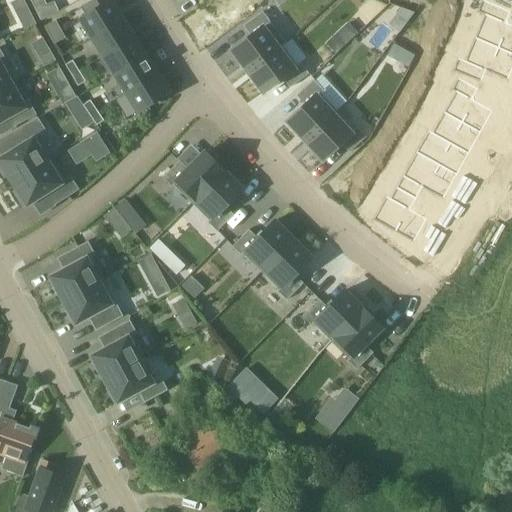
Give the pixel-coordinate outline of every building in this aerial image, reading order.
[(18,0),(10,4),(24,31),(35,25),(22,0),(18,0)] [(79,19),(91,38),(122,19),(109,0),(99,6),(95,0),(93,0),(80,7),(85,15),(79,19)] [(40,20),(58,11),(53,2),(46,5),(35,11),(40,20)] [(488,17),(478,41),(511,55),(511,26),(507,25),(511,13),(490,4),(485,15),(488,17)] [(245,69),(279,43),(264,23),(268,20),(260,9),(241,24),(248,33),(229,48),(245,69)] [(412,14),(400,10),(397,14),(407,21),(412,14)] [(42,25),(52,43),(64,37),(54,19),(42,25)] [(91,38),(102,56),(103,56),(133,37),(122,19),(91,38)] [(356,34),(347,24),(338,32),(347,42),(356,34)] [(102,56),(98,58),(110,78),(114,76),(114,75),(145,56),(133,37),(103,56),(102,56)] [(511,73),(511,55),(478,41),(468,65),(465,64),(460,75),(482,85),(486,73),(508,82),(511,73)] [(294,63),(279,43),(245,69),(261,90),(280,76),(287,86),(306,71),(298,60),(294,63)] [(399,49),(393,45),(387,56),(393,60),(399,49)] [(0,91),(15,83),(3,61),(5,60),(0,50),(0,91)] [(44,67),(55,60),(50,51),(39,57),(44,67)] [(145,56),(114,75),(114,76),(120,84),(111,89),(118,99),(126,94),(126,93),(156,74),(145,56)] [(71,76),(79,71),(72,61),(65,65),(71,76)] [(62,105),(64,104),(76,98),(60,69),(47,76),(62,105)] [(85,82),(79,71),(71,76),(78,86),(85,82)] [(126,93),(126,94),(137,112),(168,93),(156,74),(126,93)] [(302,138),(334,108),(317,90),(320,87),(311,77),(293,93),(302,102),(284,118),(302,138)] [(455,94),(444,114),(481,135),(493,114),(472,102),(478,92),(457,80),(451,92),(455,94)] [(28,104),(15,83),(0,91),(0,121),(9,116),(15,126),(36,115),(30,103),(28,104)] [(411,96),(404,92),(398,102),(405,106),(411,96)] [(71,114),(83,106),(77,97),(76,98),(64,104),(71,114)] [(89,116),(97,111),(90,101),(83,106),(89,116)] [(351,127),(334,108),(302,138),(320,157),(338,141),(346,150),(363,134),(354,123),(351,127)] [(103,121),(97,111),(89,116),(96,126),(103,121)] [(399,117),(392,113),(386,123),(393,127),(399,117)] [(432,135),(469,156),(481,135),(444,114),(432,135)] [(12,183),(50,158),(37,137),(46,132),(38,118),(13,133),(21,146),(0,159),(0,170),(4,177),(7,175),(12,183)] [(96,133),(67,151),(75,165),(90,155),(94,161),(108,153),(96,133)] [(420,156),(457,177),(469,156),(432,135),(420,156)] [(191,203),(223,171),(217,165),(220,162),(209,152),(206,155),(204,153),(187,169),(179,161),(162,178),(172,187),(173,186),(191,203)] [(457,177),(416,154),(402,179),(396,189),(417,201),(423,190),(443,202),(457,177)] [(64,180),(50,158),(12,183),(17,190),(14,193),(23,207),(46,192),(55,205),(79,190),(70,176),(64,180)] [(229,177),(223,171),(191,203),(209,221),(207,223),(217,232),(233,215),(225,207),(242,190),(240,188),(242,185),(232,174),(229,177)] [(390,200),(377,224),(414,245),(427,221),(411,212),(417,201),(396,189),(390,200)] [(125,200),(114,209),(121,218),(132,209),(125,200)] [(111,227),(121,218),(114,209),(104,217),(111,227)] [(261,272),(292,240),(274,221),(257,238),(248,230),(232,247),(241,256),(243,255),(261,272)] [(298,246),(292,240),(261,272),(278,290),(277,291),(286,301),(303,284),(294,275),(311,259),(309,257),(312,254),(301,243),(298,246)] [(148,250),(157,259),(167,250),(158,241),(148,250)] [(89,258),(95,255),(88,242),(64,254),(70,266),(50,277),(52,280),(49,282),(56,293),(58,292),(63,300),(101,279),(89,258)] [(189,296),(198,286),(190,278),(180,287),(189,296)] [(105,326),(123,316),(101,279),(63,300),(67,308),(65,310),(74,326),(77,325),(78,328),(99,316),(105,326)] [(150,286),(156,297),(169,291),(163,279),(150,286)] [(330,342),(362,309),(356,303),(359,301),(349,290),(346,293),(344,291),(327,308),(319,299),(302,316),(311,326),(313,324),(330,342)] [(381,328),(362,309),(330,342),(348,359),(347,361),(356,370),(373,353),(364,345),(381,328)] [(190,312),(178,318),(185,331),(197,325),(190,312)] [(131,336),(136,334),(129,321),(106,333),(112,344),(91,356),(93,359),(91,361),(97,373),(100,371),(105,380),(143,359),(131,336)] [(167,390),(160,378),(155,381),(143,359),(105,380),(108,387),(106,388),(113,400),(115,399),(117,402),(137,391),(144,403),(167,390)] [(233,401),(255,379),(245,369),(223,391),(233,401)] [(0,398),(0,411),(1,412),(0,415),(0,450),(7,452),(1,469),(22,477),(40,428),(30,424),(28,428),(12,422),(16,411),(9,408),(17,386),(6,382),(0,398)] [(339,384),(315,418),(333,431),(358,397),(339,384)] [(180,444),(199,472),(231,449),(212,421),(180,444)] [(50,472),(53,465),(41,461),(39,468),(38,468),(28,496),(19,492),(12,511),(52,511),(54,506),(54,507),(65,477),(50,472)] [(283,511),(273,498),(255,511),(228,511),(226,509),(222,511),(283,511)]
